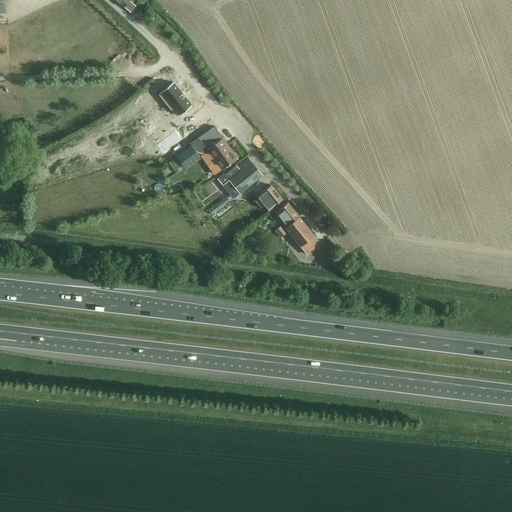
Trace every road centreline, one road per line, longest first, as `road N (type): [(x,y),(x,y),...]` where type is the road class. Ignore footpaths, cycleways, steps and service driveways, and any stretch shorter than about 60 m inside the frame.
road 1 (motorway): [(0,331),(511,393)]
road 2 (motorway): [(511,355),(0,293)]
road 3 (residential): [(106,0),(188,78),(326,233)]
